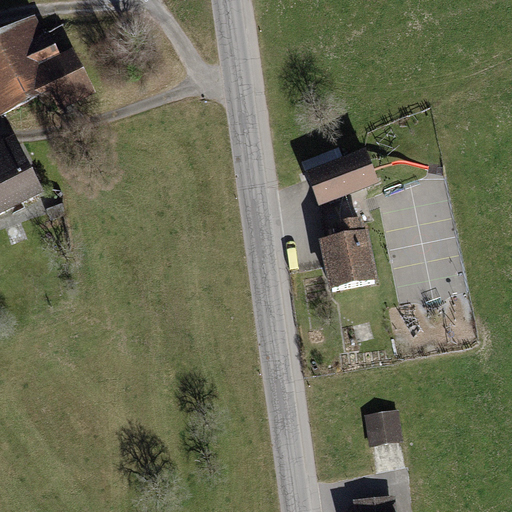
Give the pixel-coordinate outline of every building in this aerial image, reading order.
[(55,64),(33,23),(0,40),(0,126),(41,104),(51,124),(88,105),(64,59),(55,64)] [(0,223),(42,202),(12,144),(0,149),(0,223)] [(376,184),(366,158),(308,179),(318,206),(376,184)] [(361,224),(335,229),(338,242),(323,244),(333,292),(374,284),(365,236),(364,236),(361,224)] [(396,418),(359,424),(364,457),(401,452),(396,418)]
